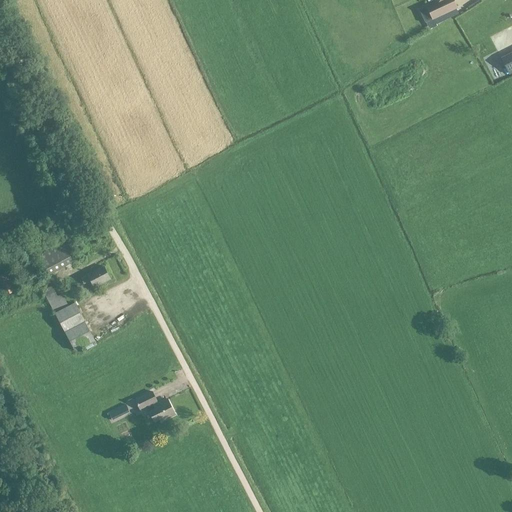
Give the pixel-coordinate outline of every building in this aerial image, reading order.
[(433,0),(434,2),(419,9),(425,22),(457,7),(453,0),(433,0)] [(511,0),(502,5),(511,24),(511,0)] [(511,76),(511,57),(502,63),(510,78),(511,76)] [(38,256),(48,274),(73,261),(64,243),(38,256)] [(28,264),(20,268),(20,269),(28,283),(36,279),(28,264)] [(104,266),(88,274),(88,275),(81,278),(84,284),(91,281),(94,287),(96,286),(96,288),(101,285),(100,284),(110,279),(104,266)] [(7,271),(0,274),(0,288),(4,296),(16,291),(7,271)] [(55,313),(69,306),(62,294),(58,296),(52,285),(43,291),(55,313)] [(75,302),(69,306),(55,313),(75,351),(95,341),(75,302)] [(153,392),(135,400),(139,410),(148,405),(151,410),(149,411),(154,422),(160,419),(162,421),(175,415),(167,399),(154,405),(153,403),(157,401),(153,392)] [(125,413),(122,406),(108,413),(112,419),(125,413)]
